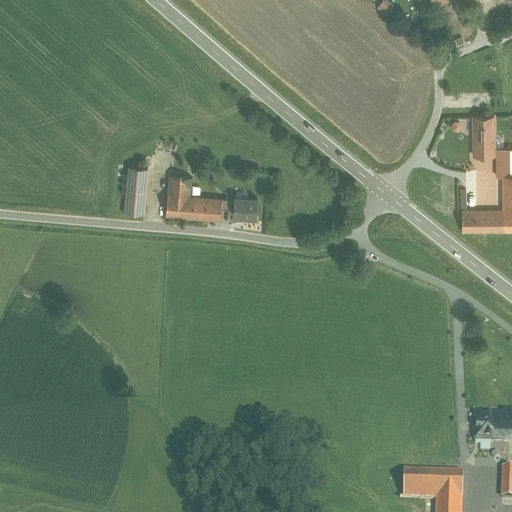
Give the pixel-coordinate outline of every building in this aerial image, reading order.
[(385,0),(378,0),(376,4),(386,12),(391,5),(385,0)] [(495,115),(474,115),(474,116),(473,116),(473,124),(474,124),(474,155),(475,155),(475,152),(487,152),(487,155),(495,155),(495,115)] [(181,143),(164,142),(164,153),(198,155),(199,146),(181,145),(181,143)] [(511,147),(497,148),(498,176),(504,176),(504,210),(504,231),(511,230),(511,147)] [(149,167),(130,166),(126,211),(144,213),(149,167)] [(192,177),(170,175),(169,193),(168,193),(166,215),(167,215),(168,215),(172,215),(173,215),(177,215),(177,216),(178,216),(178,215),(182,216),(183,216),(187,216),(188,216),(192,217),(193,217),(195,196),(190,195),(192,177)] [(223,198),(195,196),(193,217),(221,219),(222,208),(223,198)] [(258,198),(236,196),(236,199),(235,209),(234,215),(257,217),(258,198)] [(236,199),(223,198),(222,208),(235,209),(236,199)] [(504,210),(462,210),(463,231),(504,231),(504,210)] [(509,416),(476,415),(475,441),(511,441),(511,412),(509,412),(509,416)] [(511,468),(503,468),(502,499),(511,498),(511,468)] [(462,511),(463,473),(405,471),(404,498),(437,498),(436,511),(462,511)] [(343,511),(344,503),(335,503),(334,511),(343,511)]
